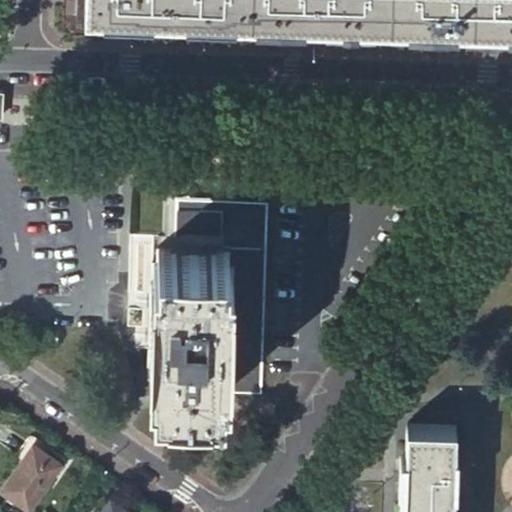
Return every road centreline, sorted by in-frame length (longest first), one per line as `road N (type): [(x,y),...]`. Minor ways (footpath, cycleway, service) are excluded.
road 1 (unclassified): [(0,59),(511,79)]
road 2 (unclassified): [(251,511),(511,126)]
road 3 (unclassified): [(0,361),(220,511)]
